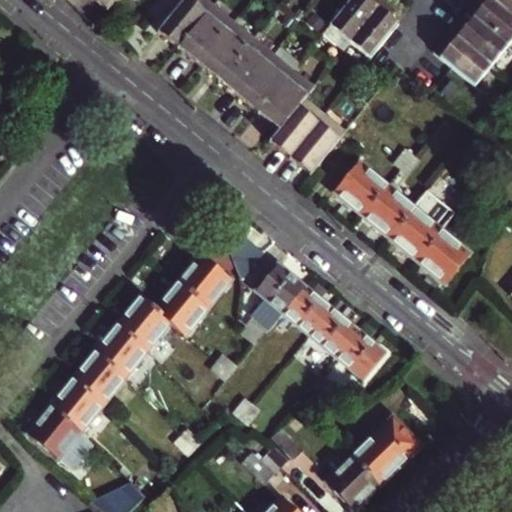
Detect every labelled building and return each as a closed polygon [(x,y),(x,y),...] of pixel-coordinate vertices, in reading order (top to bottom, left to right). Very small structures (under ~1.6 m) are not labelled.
[(101,0),(97,0),(96,2),(105,9),(108,6),(101,0)] [(173,35),(182,42),(213,5),(206,0),(181,0),(157,29),(170,39),(173,35)] [(348,0),(327,26),(348,44),(376,9),(368,2),(370,0),(348,0)] [(477,0),(468,12),(474,18),(507,46),(511,39),(511,15),(494,0),(488,0),(485,4),(480,0),(477,0)] [(511,0),(494,0),(511,15),(511,0)] [(348,44),(368,61),(396,26),(388,19),(393,13),(382,2),(376,9),(348,44)] [(213,5),(182,42),(190,49),(187,53),(199,64),(203,59),(233,22),(213,5)] [(458,38),(490,65),(507,46),(474,18),(469,24),(463,19),(451,32),(458,38)] [(233,22),(203,59),(211,67),(208,71),(219,80),(222,76),(253,38),(233,22)] [(451,32),(445,39),(452,45),(458,38),(451,32)] [(170,39),(178,46),(182,42),(173,35),(170,39)] [(227,87),(238,96),(272,54),(253,38),(222,76),(231,83),(227,87)] [(435,52),(453,67),(473,85),(490,65),(458,38),(452,45),(445,39),(435,52)] [(178,46),(187,53),(190,49),(182,42),(178,46)] [(252,100),(261,108),(291,70),(272,54),(238,96),(248,104),(252,100)] [(199,64),(208,71),(211,67),(203,59),(199,64)] [(303,99),(312,87),(291,70),(261,108),(257,112),(269,121),(272,117),(282,124),(303,99)] [(0,102),(5,97),(4,96),(14,84),(0,72),(0,102)] [(219,80),(227,87),(231,83),(222,76),(219,80)] [(277,147),(289,157),(323,115),(303,99),(282,124),(278,129),(271,137),(279,143),(277,147)] [(248,104),(257,112),(261,108),(252,100),(248,104)] [(323,115),(289,157),(301,166),(303,163),(312,170),(343,132),(323,115)] [(269,121),(278,129),(282,124),(272,117),(269,121)] [(269,140),(277,147),(279,143),(271,137),(269,140)] [(401,171),(413,158),(406,152),(394,166),(401,171)] [(418,163),(413,158),(401,171),(407,176),(418,163)] [(310,173),(312,170),(303,163),(301,166),(310,173)] [(334,195),(360,216),(362,218),(387,188),(358,164),(334,195)] [(362,218),(390,240),(414,210),(412,208),(387,188),(362,218)] [(448,210),(455,215),(466,202),(459,196),(448,210)] [(466,202),(455,215),(462,221),(473,208),(466,202)] [(390,240),(417,262),(442,232),(414,210),(390,240)] [(442,232),(417,262),(419,264),(445,285),(469,255),(442,232)] [(263,251),(243,235),(230,252),(231,256),(241,279),(263,251)] [(214,239),(178,284),(210,309),(231,282),(218,272),(231,256),(230,252),(214,239)] [(250,320),(245,326),(259,337),(264,331),(266,333),(283,313),(305,286),(278,264),(256,291),(263,297),(247,317),(250,320)] [(178,284),(154,313),(170,326),(186,339),(210,309),(178,284)] [(309,335),(331,308),(305,286),(283,313),(309,335)] [(154,313),(138,300),(117,326),(149,352),(170,326),(154,313)] [(358,330),(331,308),(309,335),(336,356),(358,330)] [(117,326),(96,353),(127,378),(149,352),(117,326)] [(239,333),(253,344),(259,337),(245,326),(239,333)] [(385,352),(358,330),(336,356),(363,379),(385,352)] [(94,355),(74,380),(105,406),(127,378),(96,353),(94,355)] [(229,374),(235,367),(221,356),(216,363),(229,374)] [(229,374),(216,363),(211,369),(224,380),(229,374)] [(320,375),(312,384),(322,393),(325,389),(330,384),(320,375)] [(74,380),(51,408),(83,433),(105,406),(74,380)] [(331,382),(330,384),(325,389),(338,401),(345,394),(331,382)] [(333,407),(338,401),(325,389),(322,393),(319,396),(333,407)] [(246,399),(233,414),(240,419),(252,404),(246,399)] [(259,410),(252,404),(240,419),(247,425),(259,410)] [(83,433),(51,408),(30,435),(72,470),(93,445),(83,433)] [(392,415),(349,457),(378,485),(420,444),(392,415)] [(292,459),(301,449),(281,428),(271,438),(292,459)] [(194,448),(200,442),(187,430),(181,436),(194,448)] [(194,448),(181,436),(175,442),(187,455),(194,448)] [(286,460),(273,447),(267,454),(279,466),(286,460)] [(272,475),(251,454),(242,463),(263,484),(272,475)] [(279,466),(267,454),(261,460),(273,472),(279,466)] [(378,485),(349,457),(325,481),(352,509),(378,485)] [(138,478),(132,485),(144,497),(150,491),(138,478)] [(132,485),(89,502),(100,511),(128,511),(144,497),(132,485)] [(294,511),(281,498),(266,511),(294,511)]
